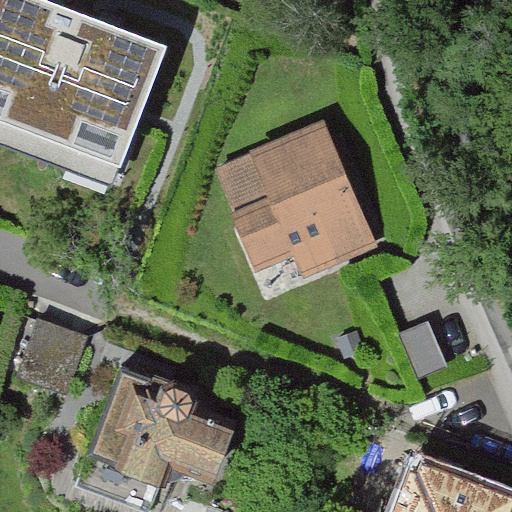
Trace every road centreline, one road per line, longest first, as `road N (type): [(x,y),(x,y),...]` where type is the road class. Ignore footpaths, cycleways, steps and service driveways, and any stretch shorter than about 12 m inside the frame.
road 1 (track): [(511,416),(353,405),(89,299)]
road 2 (residential): [(511,386),(391,73),(385,0)]
